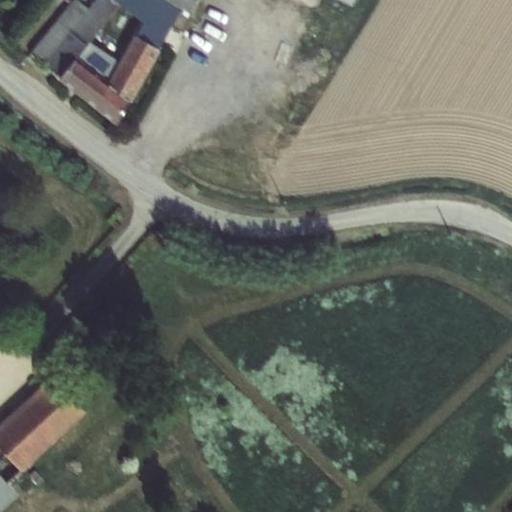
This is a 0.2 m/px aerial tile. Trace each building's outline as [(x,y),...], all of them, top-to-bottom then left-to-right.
[(76,0),(39,44),(55,57),(85,0),(76,0)] [(124,114),(162,38),(137,25),(113,71),(81,49),(114,12),(103,6),(98,2),(95,0),(85,0),(55,57),(124,114)] [(103,6),(114,12),(137,25),(162,38),(173,16),(144,0),(98,0),(98,2),(103,6)] [(144,0),(173,16),(181,0),(144,0)] [(66,367),(0,426),(0,457),(15,474),(95,401),(66,367)]
